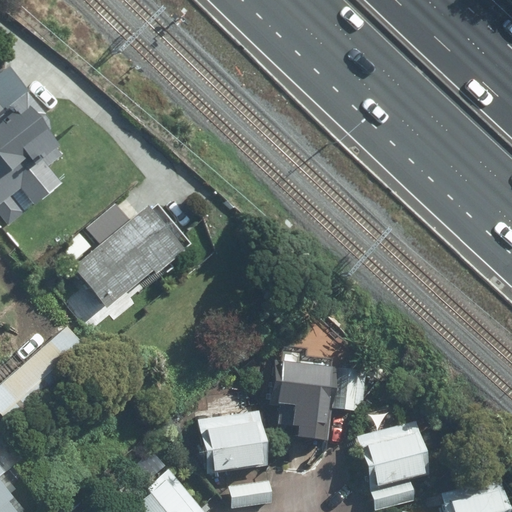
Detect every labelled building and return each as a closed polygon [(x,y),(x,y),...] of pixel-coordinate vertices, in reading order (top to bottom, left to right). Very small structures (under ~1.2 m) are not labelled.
[(54,192),(66,184),(49,160),(67,147),(18,77),(0,90),(0,200),(3,205),(27,188),(48,219),(64,207),(54,192)] [(163,273),(196,242),(156,198),(133,220),(117,202),(89,229),(101,242),(76,265),(113,306),(156,266),(163,273)] [(93,350),(67,322),(0,384),(0,407),(15,423),(93,350)] [(367,352),(278,349),(276,400),(365,403),(367,352)] [(262,409),(196,417),(202,469),(268,460),(262,409)] [(388,409),(368,414),(372,429),(357,433),(369,484),(432,469),(419,418),(392,424),(388,409)] [(0,511),(22,511),(12,499),(19,493),(4,474),(13,466),(1,451),(7,446),(0,436),(0,511)] [(208,511),(171,464),(132,495),(144,511),(208,511)] [(511,511),(511,486),(508,471),(445,486),(449,503),(446,504),(447,511),(511,511)] [(272,477),(226,484),(229,504),(275,497),(272,477)]
